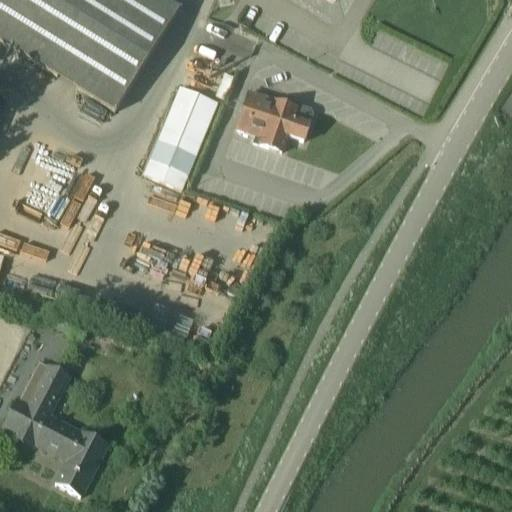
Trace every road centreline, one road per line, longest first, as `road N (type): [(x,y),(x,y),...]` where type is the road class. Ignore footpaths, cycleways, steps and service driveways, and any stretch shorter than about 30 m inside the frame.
road 1 (tertiary): [(264,511),(325,385),(511,57)]
road 2 (unknown): [(0,79),(83,140),(126,144),(167,93),(188,39),(190,0)]
